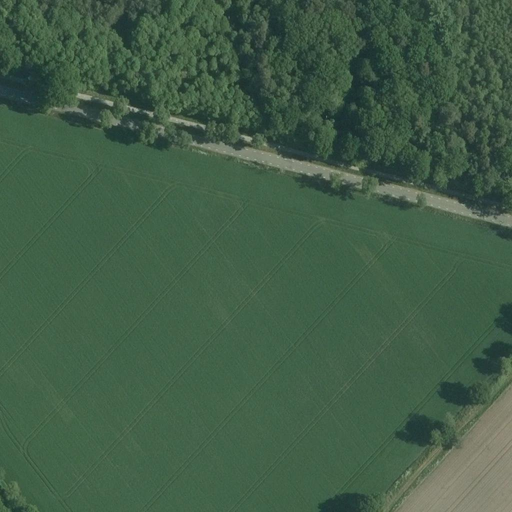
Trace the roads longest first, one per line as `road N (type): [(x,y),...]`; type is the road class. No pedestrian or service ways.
road 1 (tertiary): [(511,218),(0,89)]
road 2 (track): [(511,369),(380,511)]
